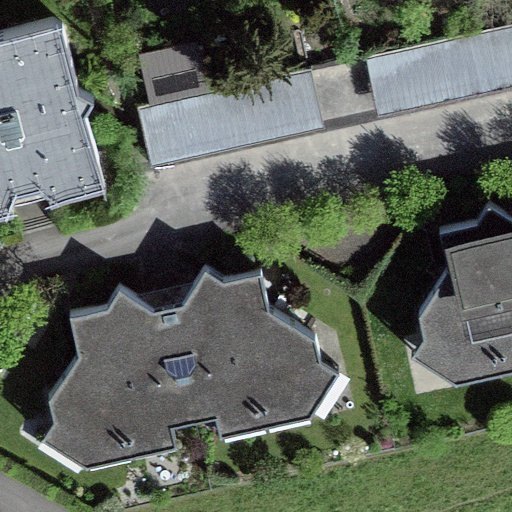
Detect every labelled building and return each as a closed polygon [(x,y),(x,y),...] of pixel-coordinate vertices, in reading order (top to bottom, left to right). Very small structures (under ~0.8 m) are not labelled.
[(0,201),(8,200),(14,190),(27,186),(36,183),(46,189),(70,183),(81,164),(96,160),(82,108),(91,92),(76,84),(60,24),(50,18),(0,31),(0,201)] [(503,89),(511,86),(511,23),(450,37),(363,56),(376,116),(419,107),(463,98),(503,89)] [(140,60),(150,103),(179,97),(169,53),(140,60)] [(134,107),(148,166),(224,150),(322,128),(309,68),(179,97),(150,103),(134,107)] [(511,219),(486,203),(475,221),(437,229),(445,266),(416,313),(421,335),(472,368),(511,358),(511,219)] [(266,306),(258,268),(220,277),(202,266),(180,301),(165,303),(151,306),(116,284),(105,303),(67,312),(76,349),(46,396),(51,417),(103,450),(159,437),(168,424),(215,414),(228,422),(285,409),(318,358),(312,336),(266,306)]
